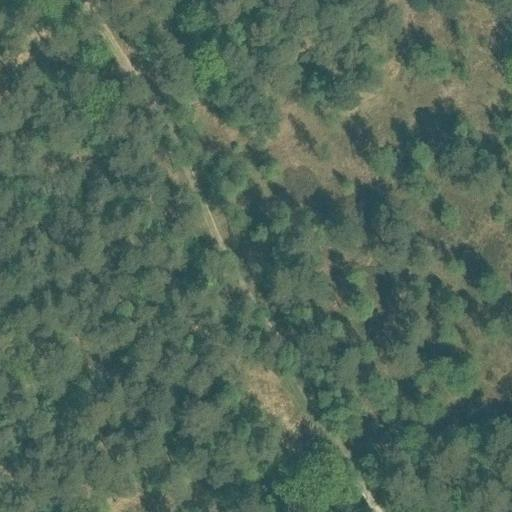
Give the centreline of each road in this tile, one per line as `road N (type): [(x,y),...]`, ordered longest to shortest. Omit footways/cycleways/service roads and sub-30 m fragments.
road 1 (track): [(342,443),(223,253),(160,120),(82,0)]
road 2 (track): [(511,418),(362,449),(342,443)]
road 3 (track): [(342,443),(230,511)]
